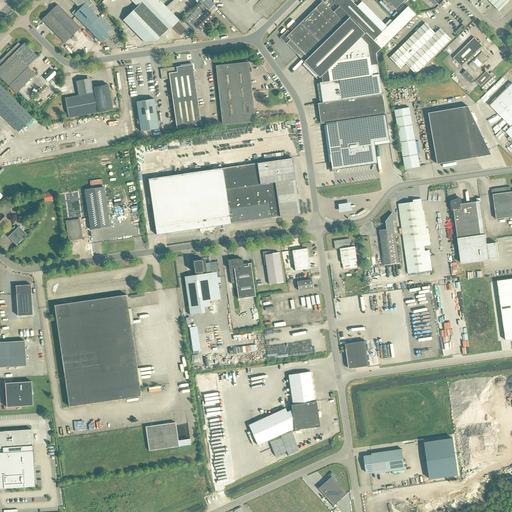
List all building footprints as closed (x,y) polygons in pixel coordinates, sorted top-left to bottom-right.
[(84,24),(97,11),(96,10),(97,9),(92,4),(92,3),(89,0),(71,0),(80,8),(74,14),(84,24)] [(131,0),(137,6),(123,20),(145,42),(157,40),(164,33),(164,34),(172,27),(181,36),(187,30),(178,21),(179,20),(159,0),(131,0)] [(209,9),(212,6),(214,4),(209,0),(201,0),(199,2),(201,4),(199,6),(203,10),(205,8),(201,4),(202,3),(209,9)] [(322,0),(323,1),(291,33),(288,30),(280,38),(287,44),(321,78),(322,76),(367,33),(382,49),(416,15),(409,7),(383,32),(351,0),(322,0)] [(386,0),(396,9),(405,0),(386,0)] [(510,0),(487,0),(499,11),(510,0)] [(80,28),(57,5),(42,20),(65,43),(80,28)] [(196,10),(193,12),(191,10),(183,19),(185,20),(184,21),(195,32),(195,31),(199,31),(200,30),(214,17),(207,10),(201,16),(196,10)] [(97,11),(84,24),(102,43),(110,35),(111,36),(114,32),(111,29),(100,16),(98,18),(95,14),(98,11),(97,11)] [(451,39),(440,29),(435,33),(425,23),(390,58),(401,69),(406,64),(416,74),(451,39)] [(455,33),(457,35),(466,27),(463,24),(455,33)] [(323,103),(318,103),(321,124),(326,123),(327,125),(331,154),(333,170),(336,170),(340,169),(378,164),(375,145),(375,142),(390,140),(387,122),(383,94),(382,94),(377,53),(382,49),(367,33),(322,76),(323,80),(323,82),(321,83),(320,83),(321,83),(323,102),(323,103)] [(487,56),(490,53),(474,37),(453,58),(461,66),(465,71),(462,74),(472,85),(476,82),(480,86),(484,91),(485,90),(485,91),(494,82),(493,82),(495,80),(494,79),(490,74),(486,70),(483,72),(480,69),(489,59),(487,56)] [(455,44),(457,45),(460,40),(455,38),(452,45),(454,46),(455,44)] [(28,67),(38,57),(24,43),(21,46),(18,43),(0,60),(0,77),(16,94),(35,74),(28,67)] [(248,62),(215,66),(222,125),(255,122),(248,62)] [(192,65),(160,69),(162,80),(169,79),(177,128),(201,125),(194,77),(197,77),(196,69),(193,70),(192,65)] [(78,95),(93,93),(90,79),(75,81),(78,95)] [(511,83),(490,105),(511,127),(506,132),(510,136),(508,139),(510,141),(511,139),(511,83)] [(32,117),(0,85),(0,113),(18,131),(32,117)] [(78,95),(64,98),(65,98),(68,118),(113,109),(108,85),(93,88),(94,92),(93,93),(78,95)] [(136,101),(140,131),(159,129),(154,99),(136,101)] [(468,106),(428,113),(437,164),(456,161),(455,159),(473,156),(469,135),(478,131),(470,113),(471,112),(468,106)] [(420,166),(409,108),(394,110),(405,169),(420,166)] [(490,155),(478,131),(469,135),(473,156),(455,159),(456,161),(490,155)] [(213,229),(213,226),(300,214),(292,158),(148,178),(156,235),(199,228),(200,231),(213,229)] [(90,230),(110,227),(104,187),(84,190),(90,230)] [(511,191),(511,192),(510,187),(494,189),(491,192),(492,195),(493,195),(496,219),(511,217),(511,191)] [(43,194),(45,202),(46,202),(46,201),(49,200),(49,201),(53,201),(52,192),(43,194)] [(452,202),(451,202),(453,210),(454,210),(461,263),(498,258),(496,243),(487,244),(483,216),(481,201),(480,201),(477,202),(469,203),(461,204),(460,198),(452,201),(452,202)] [(430,245),(430,240),(428,228),(425,229),(421,199),(413,200),(413,202),(398,204),(408,274),(432,270),(430,250),(425,251),(424,246),(430,245)] [(352,209),(351,202),(339,204),(341,211),(352,209)] [(0,214),(0,226),(3,223),(4,223),(8,219),(5,217),(11,210),(5,204),(0,209),(0,213),(0,214)] [(384,266),(399,263),(392,213),(386,221),(387,229),(379,230),(384,266)] [(68,241),(82,239),(79,219),(65,221),(68,241)] [(8,237),(16,245),(27,235),(19,226),(8,237)] [(349,239),(334,241),(335,249),(340,248),(342,263),(343,263),(343,269),(358,267),(357,261),(356,251),(355,248),(355,246),(352,247),(350,247),(349,239)] [(308,257),(313,257),(311,243),(302,244),(302,249),(292,251),(295,271),(310,268),(308,257)] [(270,251),(263,252),(265,265),(266,265),(269,284),(283,282),(279,252),(274,253),(273,252),(270,252),(270,251)] [(206,263),(206,258),(192,260),(194,273),(195,273),(196,275),(184,276),(190,315),(205,313),(203,302),(220,299),(217,277),(219,277),(217,262),(206,263)] [(255,296),(250,263),(243,264),(242,259),(239,259),(239,258),(227,260),(231,284),(236,283),(238,299),(255,296)] [(511,278),(497,281),(505,340),(511,339),(511,278)] [(313,289),(312,279),(297,282),(298,291),(313,289)] [(31,285),(16,286),(18,316),(33,315),(31,285)] [(72,303),(65,304),(54,305),(69,406),(141,396),(126,295),(72,303)] [(262,305),(268,305),(268,303),(271,302),(271,297),(262,297),(262,305)] [(315,351),(317,339),(313,338),(313,340),(307,339),(305,351),(310,352),(310,350),(315,351)] [(0,367),(26,366),(24,341),(0,342),(0,367)] [(282,344),(277,343),(274,353),(283,355),(284,351),(289,352),(289,349),(294,350),(296,342),(292,341),(292,342),(287,341),(287,343),(282,342),(282,344)] [(349,369),(369,366),(365,341),(345,344),(349,369)] [(285,408),(248,425),(257,445),(294,428),(294,430),(310,428),(318,417),(316,401),(314,401),(310,372),(288,375),(292,405),(291,406),(292,411),(287,412),(285,408)] [(31,381),(5,383),(6,407),(33,405),(31,381)] [(388,412),(390,427),(400,426),(402,435),(442,430),(437,395),(397,401),(398,410),(388,412)] [(175,422),(170,423),(146,426),(149,450),(191,445),(190,439),(178,440),(175,422)] [(0,488),(35,486),(32,429),(0,431),(0,488)] [(453,438),(424,442),(429,479),(458,475),(453,438)] [(405,469),(402,449),(372,453),(372,455),(366,456),(367,461),(365,461),(366,473),(374,472),(375,473),(405,469)] [(326,482),(318,488),(334,505),(347,493),(337,482),(339,481),(335,477),(332,473),(329,476),(325,480),(326,482)] [(299,488),(293,493),(295,495),(289,499),(300,511),(303,511),(312,505),(303,495),(305,494),(299,488)]
